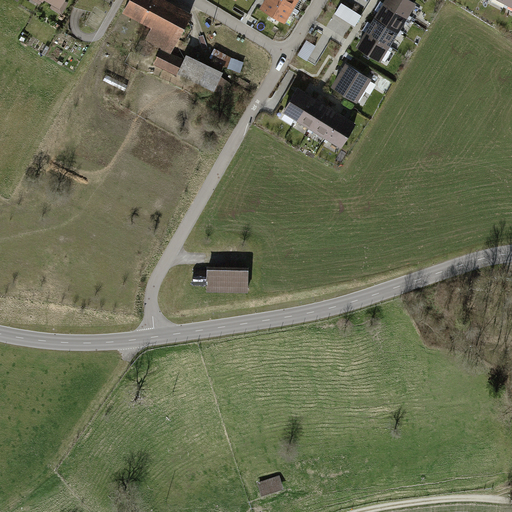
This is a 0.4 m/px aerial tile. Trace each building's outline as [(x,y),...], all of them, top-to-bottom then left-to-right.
[(41,0),(42,0),(49,0),(51,1),(49,6),(62,14),(69,3),(64,0),(41,0)] [(169,0),(128,0),(123,13),(149,26),(142,39),(160,48),(170,52),(190,10),(169,0)] [(304,0),(265,0),(259,11),(288,28),(304,0)] [(411,0),(385,0),(356,47),(380,62),(417,3),(411,0)] [(340,2),(333,14),(355,27),(362,15),(340,2)] [(315,45),(306,40),(297,54),(306,59),(315,45)] [(213,47),(209,57),(239,72),(244,62),(213,47)] [(160,48),(152,64),(173,74),(175,71),(225,96),(232,81),(218,74),(221,69),(184,52),(181,58),(170,52),(160,48)] [(355,102),(371,77),(346,61),(330,85),(355,102)] [(127,85),(105,74),(102,81),(124,92),(127,85)] [(296,88),(282,112),(341,146),(355,123),(296,88)] [(204,264),(204,290),(246,290),(246,285),(255,285),(255,268),(247,268),(247,265),(204,264)] [(278,474),(255,481),(260,495),(282,487),(278,474)]
